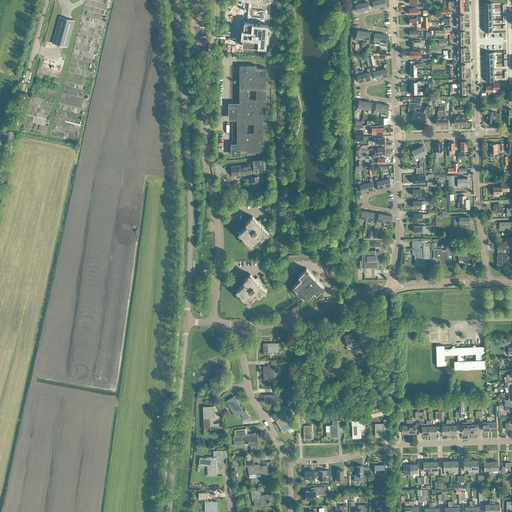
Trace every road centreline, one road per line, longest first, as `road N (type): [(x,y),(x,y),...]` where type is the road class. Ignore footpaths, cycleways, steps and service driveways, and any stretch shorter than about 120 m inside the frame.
road 1 (secondary): [(186,321),(190,208),(175,0)]
road 2 (residential): [(290,463),(393,445),(511,441)]
road 3 (residential): [(217,215),(205,155),(214,0)]
road 4 (secondary): [(169,511),(186,321)]
road 5 (residential): [(486,282),(477,134)]
road 6 (residential): [(477,134),(472,0)]
